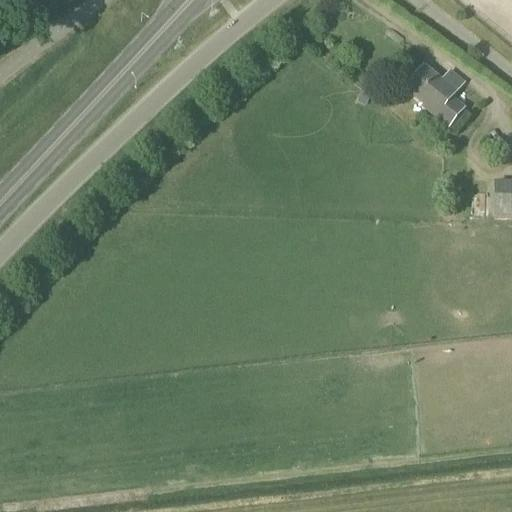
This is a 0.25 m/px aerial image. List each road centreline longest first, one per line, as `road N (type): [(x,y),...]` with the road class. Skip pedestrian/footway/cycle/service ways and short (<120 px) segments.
road 1 (unclassified): [(0,259),(128,130),(281,0)]
road 2 (primary): [(0,207),(193,0)]
